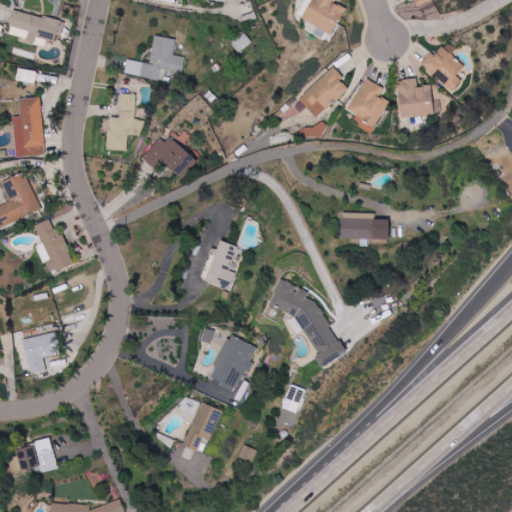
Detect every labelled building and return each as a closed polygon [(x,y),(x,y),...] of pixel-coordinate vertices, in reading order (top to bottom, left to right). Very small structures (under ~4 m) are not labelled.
[(335,3),(336,0),(312,0),(304,21),(334,33),(345,7),(335,3)] [(8,36),(46,45),(47,41),(58,43),(63,22),(14,10),(8,36)] [(125,74),(164,81),(166,70),(183,73),(186,57),(174,55),(177,39),(155,35),(150,63),(128,59),(125,74)] [(462,81),(457,76),(465,67),(452,55),(457,49),(447,40),(424,65),(452,92),(462,81)] [(318,118),(349,89),(340,80),(344,77),(334,67),(300,99),(318,118)] [(17,81),(36,83),(37,71),(18,69),(17,81)] [(389,102),(380,97),(384,89),(366,79),(349,110),(364,118),(359,127),(372,134),(389,102)] [(433,116),(432,85),(418,86),(418,79),(399,80),(401,117),(433,116)] [(136,94),(122,93),(120,118),(109,117),(107,150),(128,151),(128,134),(143,135),(144,120),(135,119),(136,94)] [(42,98),(20,99),(21,122),(14,122),(16,157),(45,155),(42,98)] [(329,126),(320,120),(315,129),(307,124),(302,132),(318,143),(329,126)] [(145,159),(157,170),(164,161),(182,177),(193,166),(191,164),(195,159),(168,134),(145,159)] [(0,228),(42,210),(26,173),(4,183),(12,201),(0,206),(0,228)] [(390,220),(377,219),(377,213),(343,213),(343,239),(361,239),(360,247),(369,247),(369,239),(389,240),(390,220)] [(74,264),(63,235),(57,237),(50,219),(36,225),(49,258),(45,260),(50,273),(74,264)] [(235,272),(231,271),(238,246),(219,242),(208,283),(231,289),(235,272)] [(272,306),(298,316),(318,354),(316,359),(321,368),(346,355),(318,302),(308,298),(310,292),(302,289),(297,292),(299,286),(282,280),(272,306)] [(46,371),(43,357),(62,353),(57,332),(23,340),(31,374),(46,371)] [(210,378),(238,391),(258,348),(230,334),(210,378)] [(305,389),(290,385),(284,409),(299,413),(305,389)] [(210,441),(223,412),(203,403),(183,445),(199,452),(205,439),(210,441)] [(41,473),(58,469),(53,441),(18,448),(22,471),(40,467),(41,473)] [(254,463),(258,450),(244,445),(240,457),(254,463)] [(125,511),(121,499),(92,510),(90,505),(51,503),(50,511),(125,511)]
